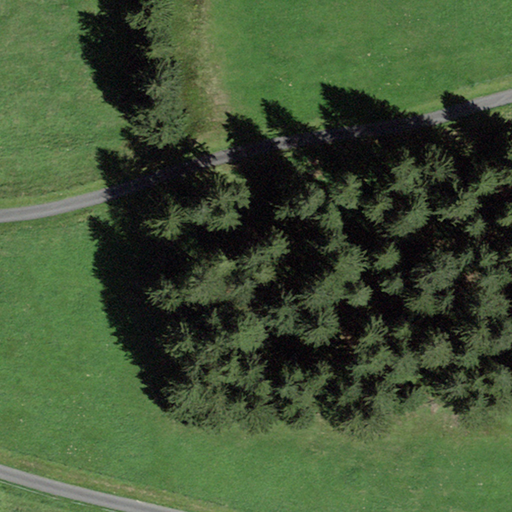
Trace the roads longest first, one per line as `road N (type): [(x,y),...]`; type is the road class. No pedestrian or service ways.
road 1 (track): [(511,100),(98,206),(0,222)]
road 2 (track): [(0,471),(167,511)]
